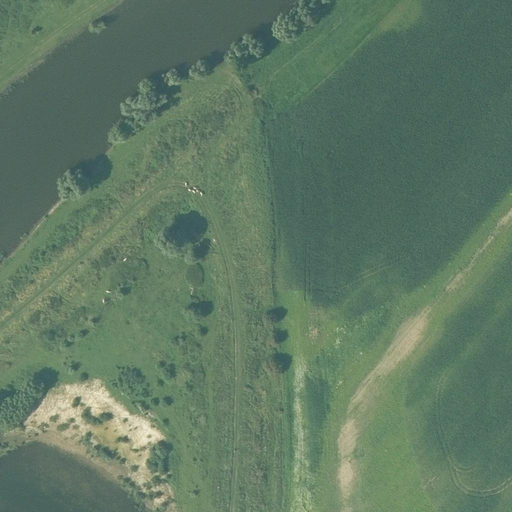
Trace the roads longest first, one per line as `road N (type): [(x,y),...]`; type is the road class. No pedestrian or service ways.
road 1 (track): [(233,511),(240,378),(232,274),(222,233),(194,190),(161,187),(142,195),(0,325)]
road 2 (track): [(362,0),(263,83),(292,401),(294,511)]
